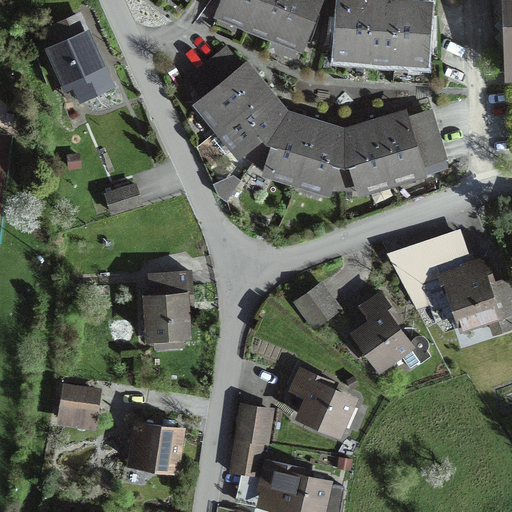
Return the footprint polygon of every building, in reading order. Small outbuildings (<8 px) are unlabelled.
[(318,0),(222,0),(219,9),(230,13),(226,23),(246,30),(249,21),(271,29),(267,39),(286,46),(290,37),(301,42),(318,0)] [(412,67),(412,56),(426,57),(429,4),(366,0),(339,0),(336,50),(350,51),(349,62),(368,63),(369,53),(393,54),(392,65),(412,67)] [(109,83),(79,16),(62,24),(69,40),(51,48),(68,84),(63,86),(70,101),(109,83)] [(227,48),(187,79),(203,100),(243,68),(227,48)] [(245,68),(204,101),(222,125),(263,91),(245,68)] [(263,91),(222,125),(241,148),(257,134),(262,140),(280,112),(263,91)] [(425,109),(402,116),(417,166),(441,159),(425,109)] [(374,125),(389,176),(418,167),(402,116),(374,125)] [(275,146),(269,166),(298,175),(314,125),(288,117),(270,145),(275,146)] [(314,125),(298,175),(327,184),(333,164),(339,166),(339,133),(314,125)] [(354,164),(360,184),(389,176),(374,125),(348,133),(349,166),(354,164)] [(104,195),(110,212),(140,202),(134,185),(104,195)] [(460,316),(464,328),(497,317),(498,321),(504,319),(506,326),(511,323),(511,289),(508,279),(494,283),(486,257),(471,262),(472,264),(469,265),(460,235),(390,258),(416,308),(428,304),(435,324),(460,316)] [(150,273),(151,294),(148,294),(150,336),(187,335),(186,312),(193,311),(191,272),(150,273)] [(322,284),(297,302),(315,326),(339,308),(322,284)] [(418,335),(414,336),(409,346),(391,320),(397,316),(381,293),(367,303),(378,318),(356,333),(380,366),(400,352),(410,367),(431,354),(426,347),(427,339),(423,335),(418,335)] [(311,391),(300,415),(338,432),(353,400),(325,387),(328,380),(302,368),(295,384),(311,391)] [(96,391),(65,387),(61,418),(92,422),(96,391)] [(270,411),(242,407),(237,436),(266,441),(270,411)] [(137,464),(174,470),(180,428),(143,423),(137,464)] [(263,444),(237,440),(232,473),(246,475),(239,503),(254,507),(259,490),(261,477),(258,477),(263,444)] [(304,468),(266,459),(261,477),(259,490),(282,495),(280,507),(301,511),(339,511),(344,486),(302,477),(304,468)]
